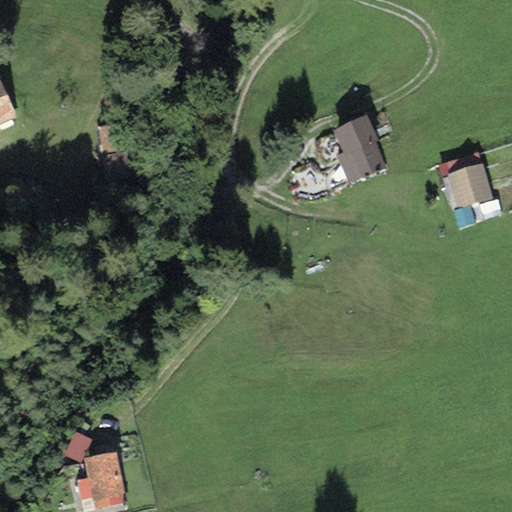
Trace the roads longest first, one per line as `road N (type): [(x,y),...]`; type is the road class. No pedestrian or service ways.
road 1 (track): [(308,0),(234,101),(226,145),(243,186),(292,210),(340,217)]
road 2 (track): [(367,0),(419,21),(435,43),(429,66),(415,85),(319,123)]
road 3 (track): [(166,0),(182,40),(201,47),(223,38),(257,0)]
